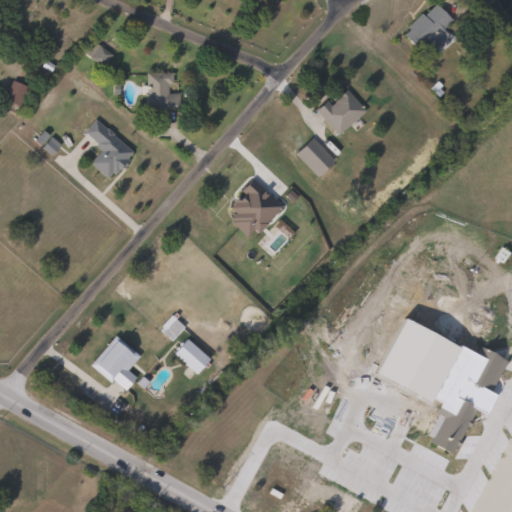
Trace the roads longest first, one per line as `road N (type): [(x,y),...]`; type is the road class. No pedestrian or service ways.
road 1 (residential): [(3,393),(353,0)]
road 2 (secondary): [(217,511),(0,391)]
road 3 (residential): [(283,76),(109,0)]
road 4 (residential): [(511,393),(447,511)]
